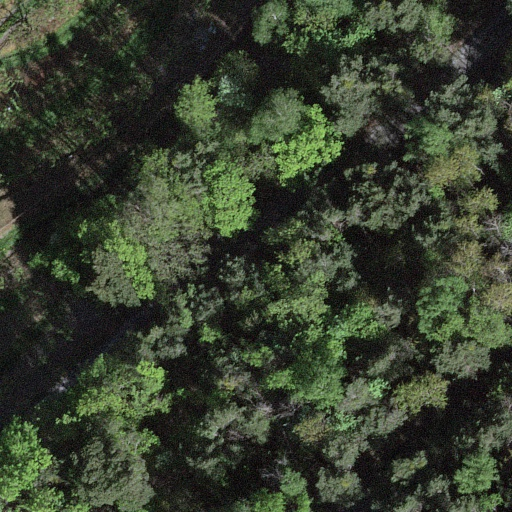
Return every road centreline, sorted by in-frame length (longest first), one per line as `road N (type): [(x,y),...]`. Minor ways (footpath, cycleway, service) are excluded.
road 1 (unclassified): [(0,452),(170,299),(436,95),(511,21)]
road 2 (unclassified): [(345,511),(511,329)]
